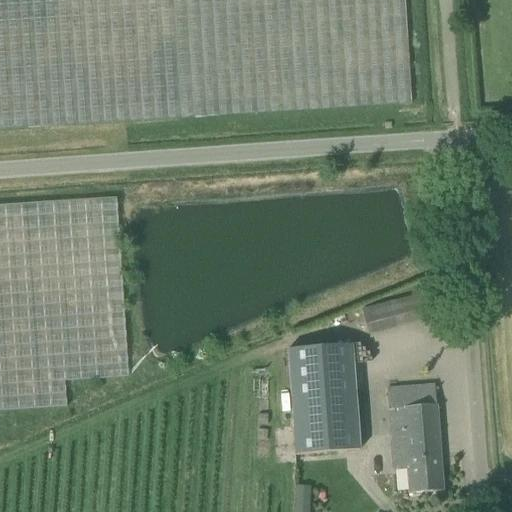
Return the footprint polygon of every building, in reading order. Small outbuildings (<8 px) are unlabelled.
[(0,0),(0,131),(410,106),(403,0),(0,0)] [(64,382),(128,378),(116,199),(0,207),(0,412),(66,408),(64,382)] [(361,310),(365,326),(424,309),(420,294),(361,310)] [(351,346),(287,351),(293,457),(358,452),(351,346)] [(408,496),(442,493),(434,387),(386,391),(392,471),(406,470),(408,496)] [(293,511),(308,511),(310,486),(295,485),(293,511)]
